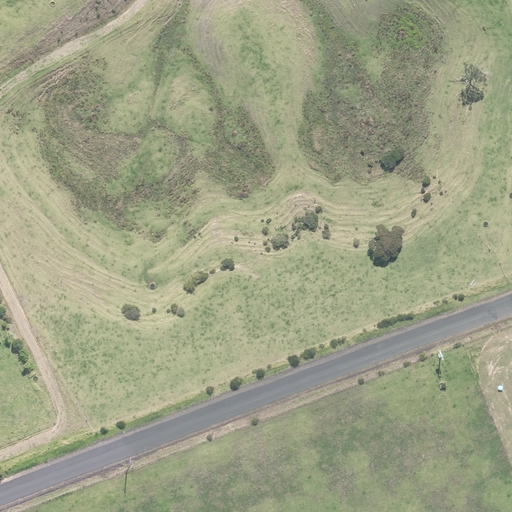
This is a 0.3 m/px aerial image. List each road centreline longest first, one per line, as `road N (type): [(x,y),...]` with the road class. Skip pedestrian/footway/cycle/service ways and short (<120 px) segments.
road 1 (unclassified): [(0,495),(511,297)]
road 2 (track): [(0,276),(64,408),(57,427),(0,454)]
road 3 (track): [(143,0),(0,92)]
